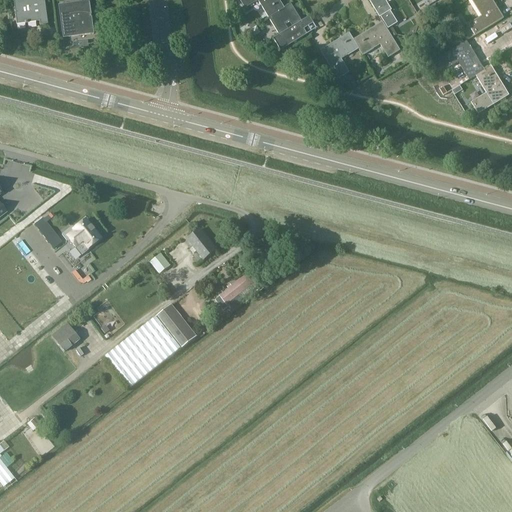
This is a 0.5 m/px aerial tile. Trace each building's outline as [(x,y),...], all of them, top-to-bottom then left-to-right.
[(40,25),(47,24),(44,0),(12,0),(16,25),(39,21),(40,25)] [(240,0),(245,9),(258,1),(269,18),(291,4),(284,8),(279,0),(240,0)] [(368,0),(379,17),(391,10),(385,0),(368,0)] [(496,11),(499,10),(492,0),(470,0),(481,16),(468,24),(475,36),(502,20),(496,11)] [(90,1),(78,2),(79,6),(77,6),(76,3),(59,5),(60,7),(59,7),(60,13),(61,13),(64,37),(94,32),(90,1)] [(302,26),(304,25),(291,4),(269,18),(271,17),(281,34),(273,39),(281,51),(307,35),(302,26)] [(388,22),(384,24),(388,30),(392,28),(388,22)] [(349,33),(363,55),(380,45),(388,58),(400,51),(388,30),(384,24),(375,29),(374,27),(353,40),(349,33)] [(349,33),(328,46),(330,48),(321,53),(338,80),(349,72),(342,59),(358,49),(363,56),(363,55),(349,33)] [(469,80),(491,66),(484,70),(472,49),(469,51),(464,42),(438,59),(445,70),(458,62),(469,80)] [(502,88),(504,88),(491,66),(469,80),(476,76),(486,93),(471,103),(478,115),(507,97),(502,88)] [(16,183),(7,193),(25,210),(34,200),(16,183)] [(34,225),(53,250),(61,243),(42,219),(34,225)] [(82,242),(88,249),(100,239),(85,220),(73,230),(71,228),(61,235),(66,241),(68,239),(75,248),(82,242)] [(186,240),(195,252),(202,261),(215,251),(199,230),(186,240)] [(169,267),(160,255),(149,263),(159,275),(169,267)] [(80,285),(90,280),(88,275),(80,279),(76,270),(73,271),(80,285)] [(225,305),(253,283),(247,275),(219,298),(225,305)] [(156,317),(180,349),(180,350),(196,337),(171,305),(156,317)] [(180,349),(156,317),(105,357),(129,388),(139,380),(140,381),(180,349)] [(58,331),(50,337),(42,341),(6,369),(0,373),(0,428),(75,368),(63,353),(70,347),(79,341),(66,325),(58,331)] [(0,461),(0,482),(3,487),(14,479),(0,461)]
